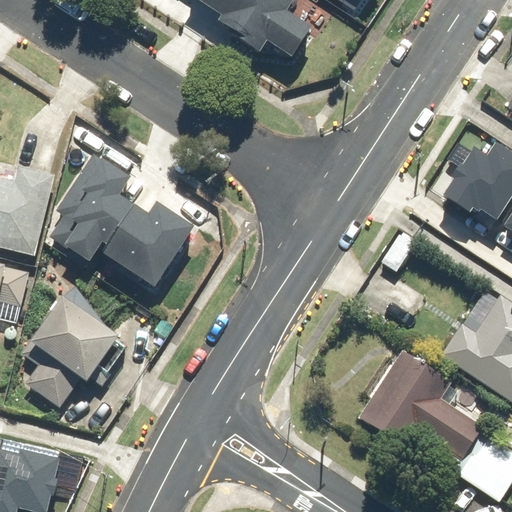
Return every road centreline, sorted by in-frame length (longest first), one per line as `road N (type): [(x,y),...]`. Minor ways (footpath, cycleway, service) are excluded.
road 1 (residential): [(20,0),(338,204)]
road 2 (residential): [(338,204),(201,416)]
road 3 (residential): [(474,0),(338,204)]
road 4 (unknown): [(167,477),(0,423)]
road 5 (residential): [(201,416),(345,511)]
